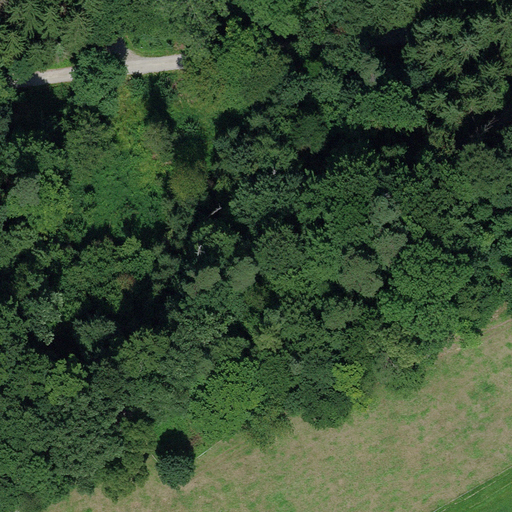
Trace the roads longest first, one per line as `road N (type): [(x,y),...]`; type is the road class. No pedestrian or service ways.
road 1 (track): [(12,511),(511,139)]
road 2 (track): [(511,32),(0,84)]
